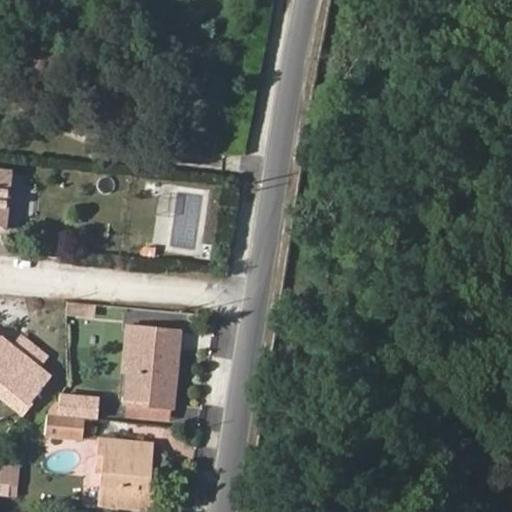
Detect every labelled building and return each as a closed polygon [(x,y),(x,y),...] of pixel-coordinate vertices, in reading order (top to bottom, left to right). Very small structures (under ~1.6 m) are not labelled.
[(0,226),(4,226),(8,171),(0,170),(0,226)] [(124,401),(170,405),(176,329),(142,327),(141,343),(129,342),(124,401)] [(26,403),(48,377),(37,368),(45,358),(17,335),(9,346),(0,338),(0,396),(22,413),(29,406),(26,403)] [(82,416),(98,418),(99,399),(63,396),(61,414),(82,416)] [(61,414),(46,413),(44,434),(80,438),(82,416),(61,414)] [(136,487),(137,475),(139,442),(95,438),(94,455),(99,456),(98,470),(94,503),(142,508),(144,488),(136,487)] [(145,476),(137,475),(136,487),(144,488),(145,476)]
